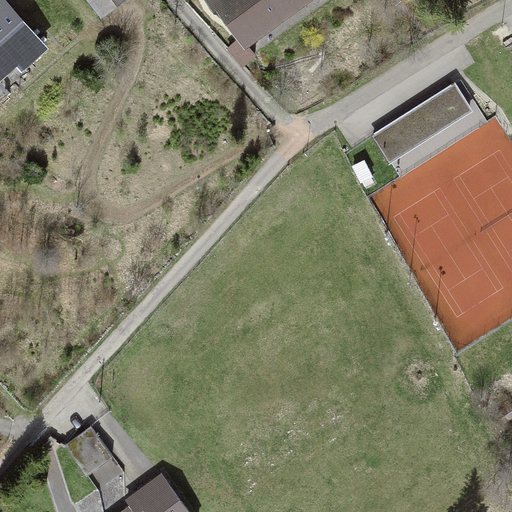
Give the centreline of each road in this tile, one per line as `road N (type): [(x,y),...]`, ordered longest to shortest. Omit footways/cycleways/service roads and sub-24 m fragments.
road 1 (track): [(0,472),(300,134)]
road 2 (residential): [(511,5),(300,134)]
road 3 (track): [(180,0),(300,134)]
